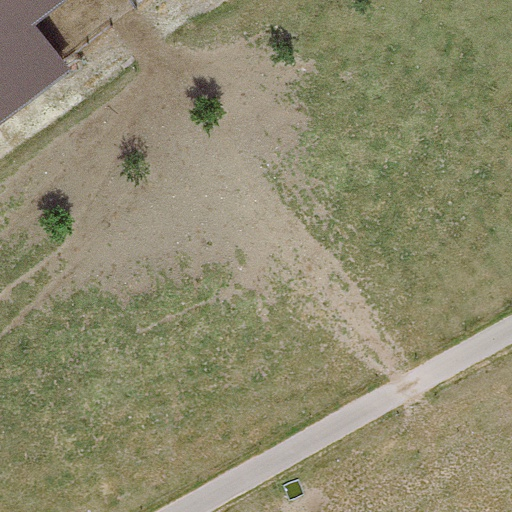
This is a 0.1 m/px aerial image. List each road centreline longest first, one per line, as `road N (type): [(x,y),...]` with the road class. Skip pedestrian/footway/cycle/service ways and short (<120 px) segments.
road 1 (track): [(511,327),(185,511)]
road 2 (track): [(0,142),(193,0)]
